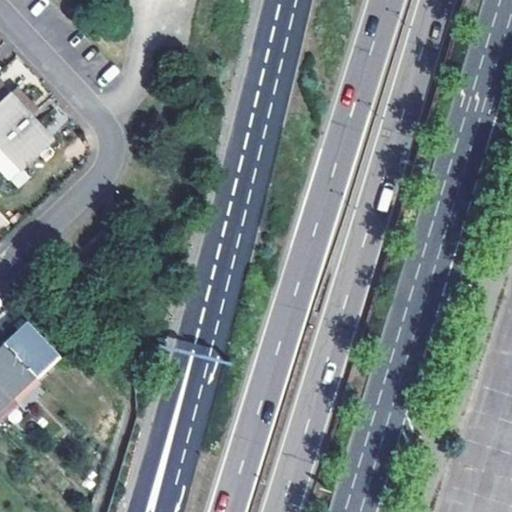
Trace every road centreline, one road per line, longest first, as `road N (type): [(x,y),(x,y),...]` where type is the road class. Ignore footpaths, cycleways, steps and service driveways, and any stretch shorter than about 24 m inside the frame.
road 1 (trunk): [(275,511),(435,0)]
road 2 (trunk): [(387,0),(227,511)]
road 3 (secondary): [(354,511),(476,136),(510,0)]
road 4 (secondary): [(295,0),(193,351)]
road 5 (residential): [(0,10),(104,119),(111,151),(99,179),(0,272)]
road 6 (secondary): [(193,351),(136,511)]
road 7 (trunk): [(193,351),(168,511)]
